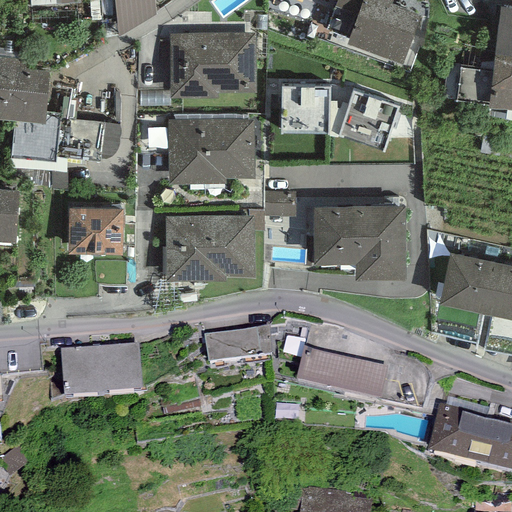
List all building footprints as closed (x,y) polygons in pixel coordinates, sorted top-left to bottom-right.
[(422,3),(412,0),(360,0),(348,39),(404,58),(422,3)] [(511,2),(500,1),(488,101),(511,105),(511,2)] [(257,30),(170,32),(171,90),(258,88),(257,30)] [(25,56),(0,54),(0,115),(15,116),(9,165),(67,168),(68,153),(101,156),(118,148),(119,121),(61,115),(61,108),(47,106),(48,66),(26,64),(25,56)] [(330,82),(281,81),(280,130),(329,131),(330,82)] [(402,102),(352,85),(337,129),(387,146),(402,102)] [(254,116),(168,118),(169,178),(256,176),(254,116)] [(23,178),(0,176),(0,237),(21,239),(23,178)] [(298,199),(270,200),(270,211),(298,210),(298,199)] [(122,204),(70,204),(70,245),(122,245),(122,204)] [(396,206),(304,209),(306,277),(398,274),(396,206)] [(247,214),(174,217),(176,272),(249,270),(247,214)] [(511,265),(437,253),(428,300),(511,313),(511,265)] [(269,327),(204,337),(208,367),(273,358),(269,327)] [(138,346),(61,349),(63,397),(140,393),(138,346)] [(385,367),(302,351),(295,384),(378,401),(385,367)] [(511,425),(446,409),(435,455),(511,472),(511,425)] [(369,511),(371,501),(304,492),(301,511),(369,511)]
